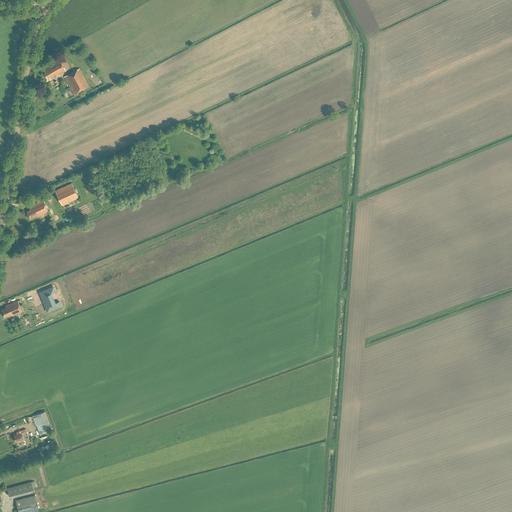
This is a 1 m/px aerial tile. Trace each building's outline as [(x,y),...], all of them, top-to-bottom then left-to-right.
[(44,70),(45,72),(44,73),(48,80),(50,78),(51,79),(66,71),(60,60),(48,66),(49,67),(44,70)] [(84,89),(89,86),(79,68),(64,77),(74,96),(84,90),(84,89)] [(62,205),(78,197),(72,183),(55,191),(62,205)] [(30,209),(27,211),(30,219),(37,215),(38,216),(49,211),(43,200),(29,206),(30,209)] [(42,291),(40,292),(43,300),(44,300),(45,303),(48,310),(49,310),(49,309),(52,308),(52,309),(56,307),(49,289),(45,290),(42,291)] [(5,305),(6,307),(1,309),(4,317),(9,315),(10,316),(13,315),(22,312),(18,300),(5,305)] [(52,430),(45,411),(32,416),(36,426),(36,425),(40,434),(52,430)] [(17,434),(14,435),(16,442),(25,439),(29,437),(26,429),(17,432),(17,434)] [(49,445),(52,454),(57,453),(54,444),(49,445)] [(31,481),(7,488),(9,496),(33,489),(31,481)] [(35,495),(16,500),(18,511),(36,511),(39,511),(35,495)]
